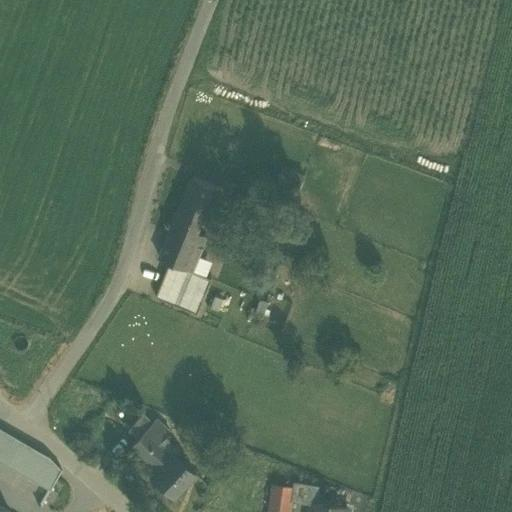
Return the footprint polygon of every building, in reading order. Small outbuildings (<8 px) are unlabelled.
[(284,166),(270,201),(291,210),(304,175),(284,166)] [(170,262),(193,271),(199,256),(207,236),(199,233),(210,206),(213,207),(221,188),(193,176),(186,194),(185,194),(159,258),(170,262)] [(199,256),(193,271),(206,276),(213,262),(199,256)] [(156,297),(197,314),(211,278),(206,276),(193,271),(170,262),(156,297)] [(127,431),(137,441),(143,435),(143,436),(153,425),(151,423),(141,415),(127,431)] [(153,425),(143,436),(157,448),(163,441),(171,432),(156,418),(151,423),(153,425)] [(48,457),(0,429),(0,462),(49,491),(60,471),(60,472),(61,470),(60,469),(48,457)] [(150,480),(173,500),(194,476),(172,457),(176,453),(163,441),(157,448),(143,436),(143,435),(137,441),(131,448),(157,472),(150,480)] [(288,485),(287,489),(293,489),(291,503),(313,506),(316,507),(319,489),(288,485)] [(289,511),(291,503),(293,489),(287,489),(273,487),(269,511),(289,511)]
